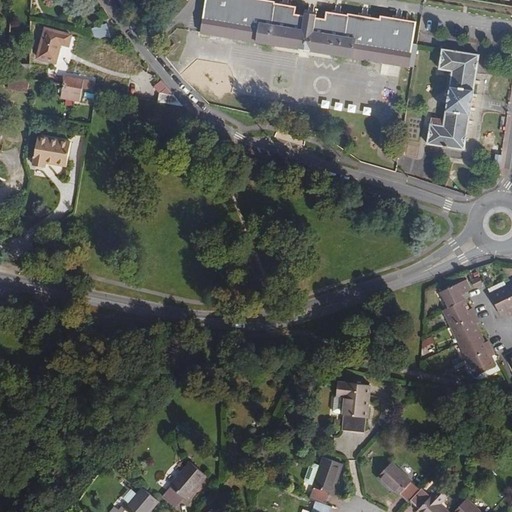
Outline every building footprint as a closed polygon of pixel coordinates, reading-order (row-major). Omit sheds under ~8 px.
[(136,3),(133,0),(120,0),(123,4),(129,11),(136,3)] [(326,19),(317,18),(317,15),(305,13),(305,15),(295,14),(297,6),(276,2),(276,1),(271,0),(208,0),(203,31),(414,69),(417,46),(412,45),(416,24),(380,17),(380,20),(348,14),(347,16),(328,12),(326,19)] [(45,28),(37,58),(56,63),(62,44),(69,46),(72,35),(45,28)] [(465,149),(481,55),(461,52),(443,49),(440,69),(453,71),(445,119),(432,117),(428,143),(465,149)] [(9,54),(0,53),(0,63),(9,64),(9,63),(9,54)] [(30,79),(31,64),(9,63),(9,64),(8,73),(8,76),(11,76),(30,79)] [(30,79),(11,76),(8,89),(28,93),(30,79)] [(92,82),(84,80),(65,77),(64,85),(67,86),(86,89),(94,90),(95,85),(93,84),(91,83),(92,82)] [(154,87),(160,94),(160,93),(174,95),(167,87),(166,88),(161,81),(154,87)] [(84,101),(86,89),(67,86),(64,98),(67,98),(76,100),(84,101)] [(184,107),(174,95),(160,93),(159,102),(184,107)] [(76,100),(67,98),(65,105),(74,107),(76,100)] [(71,142),(39,136),(34,165),(46,167),(47,163),(66,166),(71,142)] [(467,180),(469,171),(455,168),(453,176),(467,180)] [(471,280),(475,289),(483,285),(479,276),(471,280)] [(504,283),(501,278),(485,286),(488,291),(504,283)] [(443,309),(475,377),(494,368),(490,359),(494,357),(487,343),(483,344),(474,324),(478,323),(471,308),(468,310),(459,290),(466,286),(463,279),(439,290),(447,307),(443,309)] [(511,279),(504,283),(488,291),(498,311),(503,308),(505,312),(511,308),(511,279)] [(431,336),(423,340),(422,351),(424,351),(424,347),(434,343),(431,336)] [(370,420),(374,387),(341,384),(339,398),(347,399),(346,411),(345,417),(346,417),(345,432),(367,434),(369,420),(370,420)] [(346,411),(347,399),(339,398),(337,400),(336,407),(338,410),(346,411)] [(336,415),(335,429),(343,429),(343,416),(336,415)] [(271,436),(279,439),(281,433),(273,430),(271,436)] [(311,489),(307,501),(314,504),(310,511),(329,511),(330,510),(322,507),(326,495),(329,496),(340,467),(320,459),(317,468),(310,465),(308,466),(302,483),(303,485),(309,488),(311,489)] [(184,503),(204,478),(187,464),(167,488),(169,490),(161,499),(174,509),(181,501),(184,503)] [(473,511),(462,501),(451,511),(442,511),(437,507),(445,498),(436,489),(427,500),(417,491),(415,493),(407,485),(408,484),(387,465),(373,481),(393,499),(395,498),(404,506),(406,504),(414,511),(473,511)] [(150,511),(157,504),(140,491),(135,497),(127,506),(123,511),(150,511)] [(127,506),(135,497),(130,492),(122,502),(127,506)]
